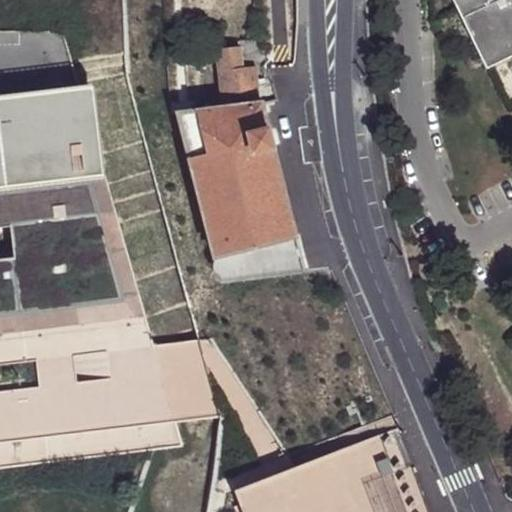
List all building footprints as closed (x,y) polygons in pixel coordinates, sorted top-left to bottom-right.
[(511,0),(460,0),(462,2),(452,7),(478,59),(511,42),(511,0)] [(511,42),(478,59),(482,69),(511,54),(511,42)] [(280,102),(274,79),(257,82),(255,66),(249,60),(243,61),(239,46),(219,50),(228,106),(266,101),(267,103),(280,102)] [(149,316),(0,334),(0,316),(131,301),(94,176),(109,171),(83,87),(0,98),(0,365),(41,361),(80,356),(82,382),(58,385),(64,427),(177,414),(159,346),(149,316)] [(228,106),(180,113),(223,282),(308,270),(267,103),(266,101),(228,106)] [(0,334),(149,316),(109,171),(94,176),(131,301),(0,316),(0,334)] [(205,341),(159,346),(177,414),(64,427),(58,385),(82,382),(80,356),(41,361),(44,386),(51,430),(0,435),(0,443),(225,416),(205,341)] [(44,386),(0,391),(0,435),(51,430),(44,386)] [(428,511),(399,428),(300,466),(272,477),(241,489),(249,511),(428,511)] [(270,471),(272,477),(300,466),(298,460),(295,454),(267,465),(270,471)]
